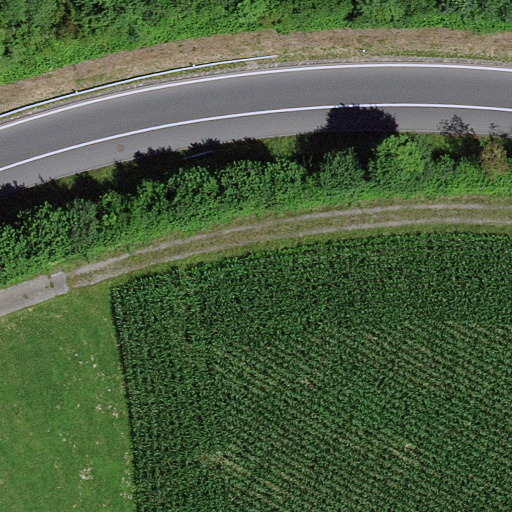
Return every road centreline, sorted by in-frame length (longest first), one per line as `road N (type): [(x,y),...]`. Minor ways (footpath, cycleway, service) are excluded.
road 1 (track): [(511,215),(290,225),(159,254),(0,307)]
road 2 (motorway): [(0,159),(176,112),(374,92),(511,99)]
